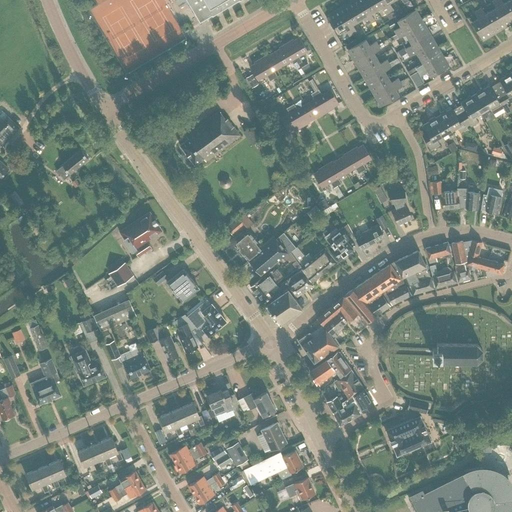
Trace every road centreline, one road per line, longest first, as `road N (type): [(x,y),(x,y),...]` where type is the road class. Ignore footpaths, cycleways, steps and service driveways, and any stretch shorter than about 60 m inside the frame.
road 1 (residential): [(511,49),(369,132),(293,0)]
road 2 (residential): [(323,440),(388,403),(369,351),(390,311),(511,273)]
road 3 (tertiary): [(270,341),(104,110)]
road 4 (residential): [(511,242),(473,232),(413,242),(364,267),(284,337)]
road 5 (unclassified): [(104,110),(291,0)]
road 6 (tertiary): [(125,406),(270,341)]
road 7 (tertiary): [(0,459),(125,406)]
road 8 (tertiary): [(104,110),(61,43),(46,0)]
road 9 (residential): [(183,511),(125,406)]
